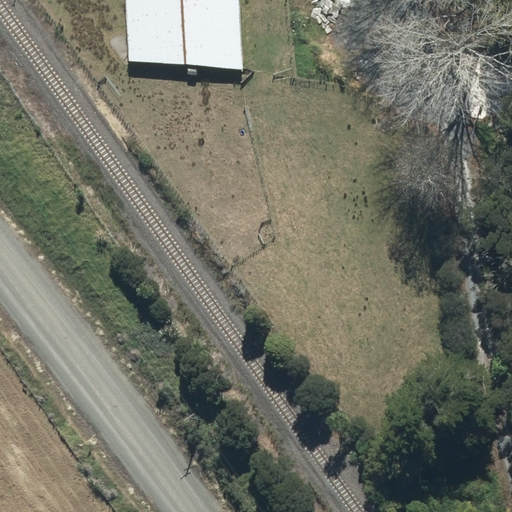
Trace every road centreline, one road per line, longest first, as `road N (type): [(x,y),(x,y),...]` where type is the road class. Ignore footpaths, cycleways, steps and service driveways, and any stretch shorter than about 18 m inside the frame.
road 1 (unknown): [(415,0),(511,450)]
road 2 (unclassified): [(0,265),(158,511)]
